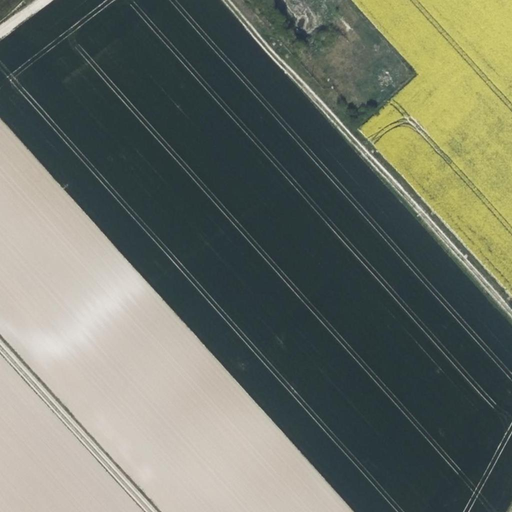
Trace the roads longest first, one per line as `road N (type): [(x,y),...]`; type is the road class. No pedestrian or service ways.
road 1 (track): [(150,511),(0,346),(0,29),(38,0)]
road 2 (track): [(511,312),(231,0)]
